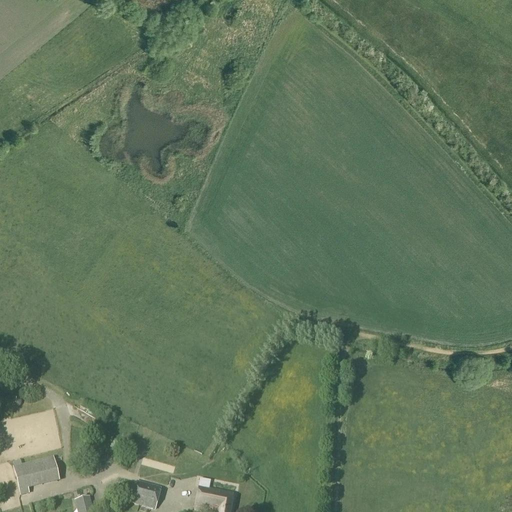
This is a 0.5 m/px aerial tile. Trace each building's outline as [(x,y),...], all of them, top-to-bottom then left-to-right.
[(27,375),(25,379),(35,385),(38,380),(27,375)] [(20,399),(12,402),(14,408),(22,406),(20,399)] [(59,480),(53,458),(14,467),(20,494),(29,492),(27,487),(59,480)] [(193,511),(192,511),(228,511),(232,494),(218,491),(219,490),(208,488),(209,481),(199,479),(193,511)] [(130,503),(154,511),(161,488),(136,481),(130,503)] [(75,501),(77,511),(92,511),(89,498),(75,501)]
